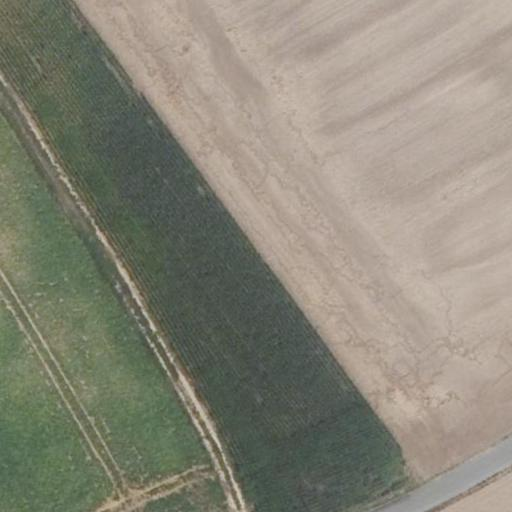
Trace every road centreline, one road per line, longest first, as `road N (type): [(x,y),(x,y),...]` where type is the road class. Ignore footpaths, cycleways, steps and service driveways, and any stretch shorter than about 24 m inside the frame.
road 1 (track): [(0,104),(246,511)]
road 2 (unclassified): [(389,511),(511,449)]
